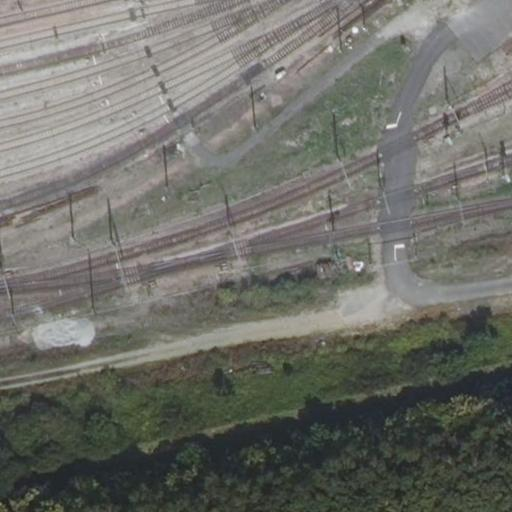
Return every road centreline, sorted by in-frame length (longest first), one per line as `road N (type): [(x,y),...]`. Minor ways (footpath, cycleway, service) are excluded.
road 1 (track): [(0,489),(511,375)]
road 2 (track): [(511,286),(0,394)]
road 3 (track): [(408,307),(389,199),(389,151),(406,91),(429,47),(495,0)]
